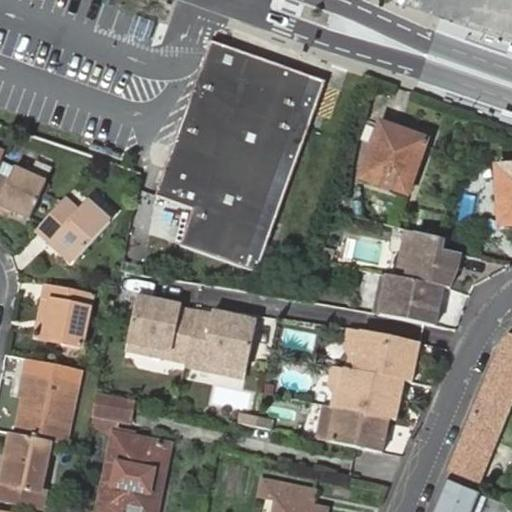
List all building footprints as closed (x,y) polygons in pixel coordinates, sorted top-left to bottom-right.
[(325,84),(211,43),(156,198),(194,211),(181,248),(257,275),(325,84)] [(402,193),(407,195),(417,166),(422,152),(425,145),(426,142),(399,132),(381,127),(362,179),(391,189),(402,193)] [(499,189),(501,225),(505,225),(511,224),(511,168),(498,169),(498,172),(499,189)] [(0,177),(0,205),(12,211),(31,219),(47,183),(15,169),(9,182),(0,177)] [(87,202),(109,222),(119,211),(97,191),(87,202)] [(65,199),(36,231),(51,244),(53,243),(75,263),(110,224),(109,222),(87,202),(79,212),(65,199)] [(0,212),(10,217),(12,211),(0,205),(0,212)] [(448,242),(411,232),(402,279),(444,288),(451,290),(460,270),(463,255),(446,252),(448,242)] [(346,241),(346,258),(374,258),(374,241),(346,241)] [(402,279),(390,277),(387,291),(378,297),(374,315),(435,328),(444,288),(402,279)] [(86,294),(46,286),(43,302),(51,304),(43,342),(82,350),(90,311),(83,309),(86,294)] [(90,311),(93,296),(86,294),(83,309),(90,311)] [(138,299),(127,353),(186,366),(196,317),(181,313),(182,308),(138,299)] [(51,304),(43,302),(35,340),(43,342),(51,304)] [(212,320),(196,317),(186,366),(185,372),(245,384),(257,324),(213,315),(212,320)] [(420,345),(350,330),(347,348),(353,357),(350,371),(404,382),(412,384),(420,345)] [(447,482),(453,485),(463,489),(465,484),(473,487),(475,482),(477,483),(511,396),(511,339),(510,338),(504,344),(451,473),(447,482)] [(350,371),(333,368),(330,386),(337,395),(334,408),(390,420),(396,421),(404,382),(350,371)] [(51,443),(65,447),(78,386),(23,375),(20,390),(26,392),(17,437),(51,443)] [(133,403),(97,396),(95,405),(95,407),(93,416),(90,429),(109,434),(112,419),(129,423),(133,403)] [(325,406),(318,442),(383,455),(390,420),(334,408),(325,406)] [(146,511),(154,472),(164,474),(170,447),(114,435),(98,511),(146,511)] [(17,437),(12,436),(0,492),(0,501),(42,511),(46,494),(41,493),(51,443),(17,437)] [(156,511),(164,474),(154,472),(146,511),(156,511)] [(312,511),(313,508),(316,493),(263,482),(260,498),(276,502),(274,511),(312,511)] [(434,511),(463,511),(470,496),(452,488),(453,485),(447,482),(434,511)]
